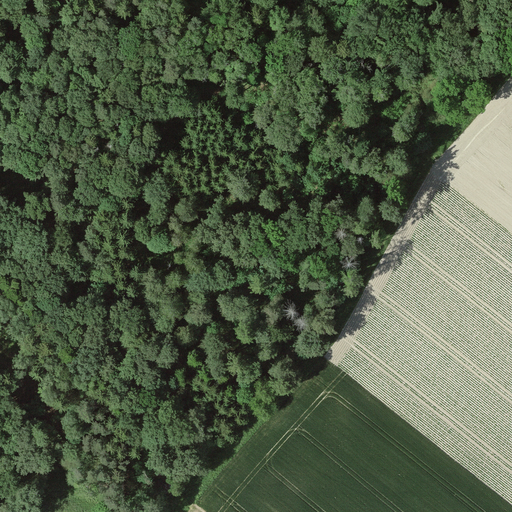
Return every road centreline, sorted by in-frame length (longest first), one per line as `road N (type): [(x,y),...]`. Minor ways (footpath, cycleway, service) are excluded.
road 1 (track): [(0,13),(201,79),(334,94),(439,119)]
road 2 (track): [(0,255),(81,294),(226,415)]
